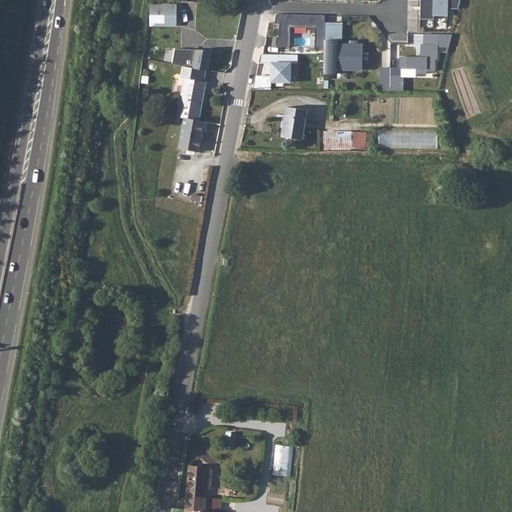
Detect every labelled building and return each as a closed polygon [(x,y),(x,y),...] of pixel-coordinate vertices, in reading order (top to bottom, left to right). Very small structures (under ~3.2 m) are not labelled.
[(418,0),(418,16),(432,17),(432,12),(445,12),(445,6),(456,6),(457,0),(418,0)] [(176,5),(152,5),(152,26),(176,26),(176,5)] [(324,15),(277,14),(273,22),(278,23),(277,36),(275,36),(275,46),(288,46),(289,27),(314,28),(313,47),(323,47),(323,46),(324,15)] [(451,34),(423,33),(423,43),(419,43),(419,54),(417,56),(398,56),(398,67),(414,68),(414,72),(425,73),(425,69),(433,70),(433,58),(436,58),(436,46),(448,46),(451,34)] [(326,47),(323,46),(323,47),(322,71),(325,72),(325,76),(337,77),(337,72),(363,73),(363,48),(338,47),(338,43),(326,42),(326,47)] [(176,49),(173,65),(185,66),(206,71),(210,71),(213,50),(176,49)] [(175,115),(200,119),(206,81),(204,80),(206,71),(185,66),(183,77),(185,77),(179,110),(176,110),(175,115)] [(389,91),(389,76),(389,69),(378,69),(378,91),(389,91)] [(404,76),(389,76),(389,91),(404,91),(404,76)] [(287,107),(282,135),(303,139),(308,110),(287,107)] [(205,120),(183,117),(179,148),(200,151),(205,120)] [(439,131),(381,128),(380,146),(439,148),(439,131)] [(324,131),(324,149),(372,150),(372,135),(366,135),(366,131),(324,131)] [(292,476),(295,445),(278,444),(276,474),(292,476)] [(189,466),(186,510),(214,511),(219,511),(220,498),(200,497),(201,487),(209,487),(213,484),(214,472),(210,468),(189,466)]
